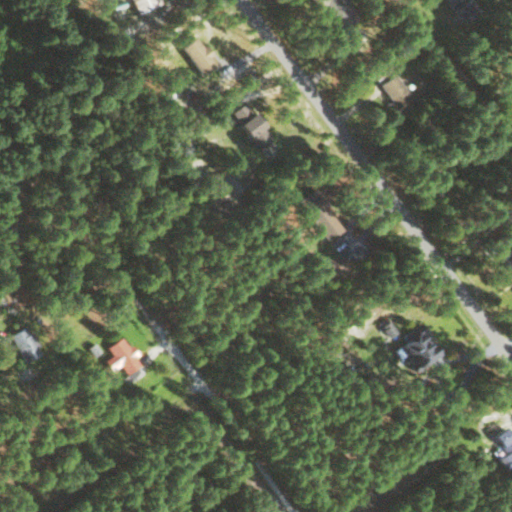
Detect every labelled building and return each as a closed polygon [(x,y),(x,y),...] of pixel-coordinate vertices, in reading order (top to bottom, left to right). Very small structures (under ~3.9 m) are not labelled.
[(132,0),(138,13),(162,3),(160,0),(132,0)] [(360,18),(349,0),(313,0),(319,9),(328,4),(343,28),(360,18)] [(446,0),(462,27),(479,18),(469,0),(446,0)] [(217,63),(198,35),(182,46),(201,74),(217,63)] [(416,104),(397,73),(380,83),(399,114),(416,104)] [(233,110),(257,149),(272,140),(248,101),(233,110)] [(343,230),(317,187),(299,198),(326,241),(343,230)] [(491,245),(500,269),(511,263),(511,245),(509,238),(491,245)] [(396,331),(390,320),(382,325),(388,336),(396,331)] [(404,334),(408,340),(395,349),(406,365),(410,362),(416,371),(442,354),(421,322),(404,334)] [(11,333),(23,362),(41,354),(29,326),(11,333)] [(127,373),(140,364),(135,357),(140,354),(132,343),(129,346),(121,336),(107,346),(112,354),(105,359),(112,370),(120,364),(127,373)] [(494,435),(506,451),(498,457),(507,469),(510,466),(511,468),(511,430),(508,425),(494,435)]
